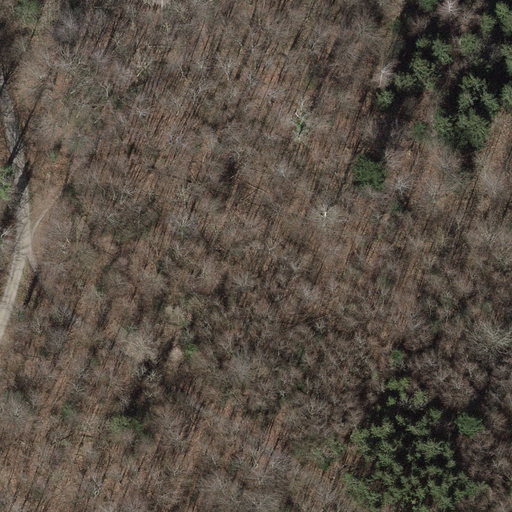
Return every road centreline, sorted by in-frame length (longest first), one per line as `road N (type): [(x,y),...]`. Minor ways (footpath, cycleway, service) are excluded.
road 1 (track): [(30,204),(30,254),(0,335)]
road 2 (track): [(30,204),(0,86)]
